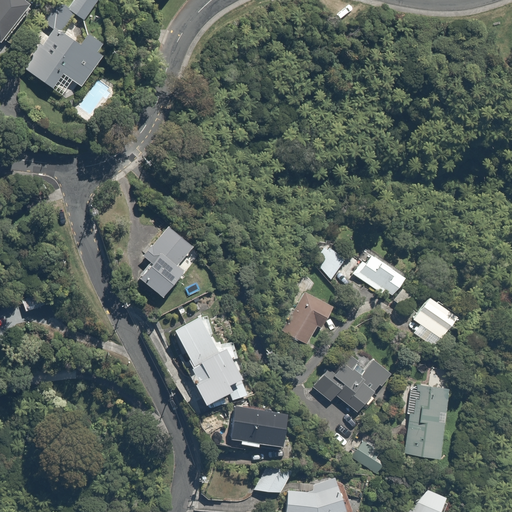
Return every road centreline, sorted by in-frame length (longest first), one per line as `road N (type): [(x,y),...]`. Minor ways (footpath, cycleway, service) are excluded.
road 1 (residential): [(73,168),(104,284),(180,438),(186,470),(175,511)]
road 2 (residential): [(213,0),(183,30),(137,137),(113,157),(73,168)]
